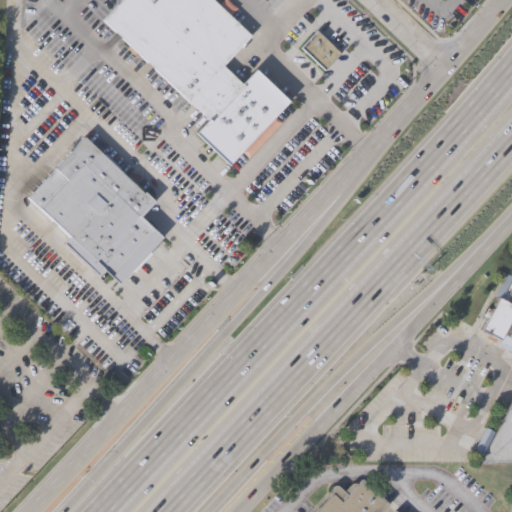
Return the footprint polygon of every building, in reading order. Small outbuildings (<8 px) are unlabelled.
[(216,0),(250,32),(221,63),(241,81),(254,67),(287,99),(274,113),(282,120),(248,156),(240,148),(227,162),(194,131),(207,116),(103,18),(119,0),(216,0)] [(324,67),(300,45),(316,28),(340,50),(324,67)] [(84,141),(150,203),(136,218),(154,235),(112,280),(28,200),(84,141)] [(511,347),(480,330),(485,320),(480,317),(487,304),(491,306),(496,297),(498,298),(511,271),(511,347)] [(358,482),(362,477),(387,501),(376,511),(312,511),(332,491),(330,490),(330,487),(332,484),(334,483),(336,484),(344,490),(350,483),(353,481),(358,482)]
